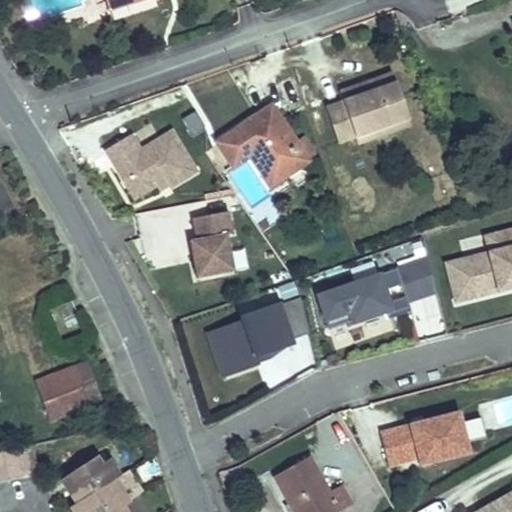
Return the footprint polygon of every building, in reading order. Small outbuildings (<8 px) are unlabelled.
[(108,0),(112,8),(136,0),(108,0)] [(412,122),(394,70),(340,89),(344,99),(328,105),(339,140),(356,134),(359,141),(412,122)] [(190,102),(175,110),(192,139),(207,131),(190,102)] [(218,143),(228,157),(244,146),(250,155),(253,159),(267,180),(271,186),(308,162),(295,143),(271,108),(218,143)] [(133,133),(107,148),(127,182),(133,178),(148,182),(151,187),(167,177),(172,185),(198,169),(173,128),(142,147),(133,133)] [(304,137),(295,143),(308,162),(317,156),(304,137)] [(244,146),(228,157),(233,165),(250,155),(244,146)] [(136,196),(151,187),(148,182),(133,178),(127,182),(136,196)] [(193,250),(198,275),(235,269),(228,231),(233,230),(230,210),(194,217),(197,237),(200,249),(193,250)] [(490,253),(448,263),(457,302),(511,288),(511,226),(485,233),(490,253)] [(200,249),(197,237),(191,238),(193,250),(200,249)] [(425,259),(320,296),(329,327),(351,319),(354,324),(389,312),(390,318),(411,313),(406,303),(435,293),(425,259)] [(68,299),(56,276),(34,287),(46,311),(68,299)] [(243,322),(209,334),(225,378),(256,370),(252,356),(294,343),(292,337),(307,334),(297,299),(282,306),(280,303),(240,316),(243,322)] [(258,369),(267,389),(305,373),(296,352),(258,369)] [(57,396),(48,400),(54,419),(103,401),(88,362),(50,377),(57,396)] [(40,380),(48,400),(57,396),(50,377),(40,380)] [(411,429),(409,422),(380,429),(388,462),(417,455),(419,461),(468,449),(465,438),(461,419),(459,410),(424,418),(426,425),(411,429)] [(480,415),(461,419),(465,438),(485,434),(480,415)] [(424,418),(409,422),(411,429),(426,425),(424,418)] [(37,473),(29,444),(15,448),(23,477),(37,473)] [(0,452),(0,454),(7,481),(23,477),(15,448),(0,452)] [(113,479),(118,476),(107,457),(100,462),(96,455),(65,475),(70,483),(66,487),(76,503),(106,484),(113,479)] [(310,456),(273,476),(292,511),(336,511),(352,503),(342,485),(330,492),(310,456)] [(70,483),(65,475),(60,479),(64,484),(66,487),(70,483)] [(81,511),(79,511),(113,511),(115,511),(122,507),(128,503),(117,485),(111,490),(106,484),(76,503),(81,511)] [(511,511),(511,494),(479,511),(511,511)] [(76,503),(70,507),(73,511),(79,511),(81,511),(76,503)]
